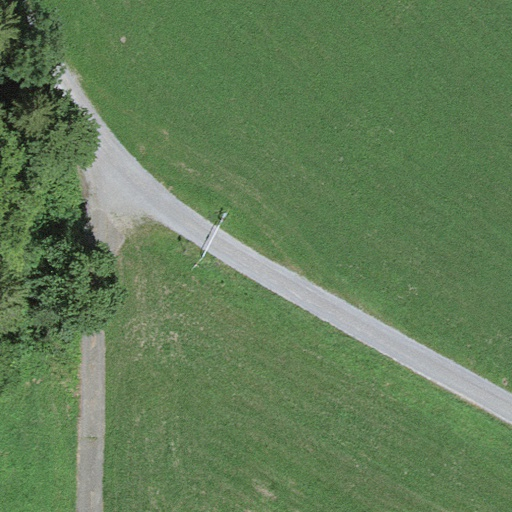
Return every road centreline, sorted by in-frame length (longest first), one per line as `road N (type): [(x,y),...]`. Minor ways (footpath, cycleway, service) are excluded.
road 1 (track): [(93,511),(100,163),(36,0)]
road 2 (track): [(511,391),(100,163)]
